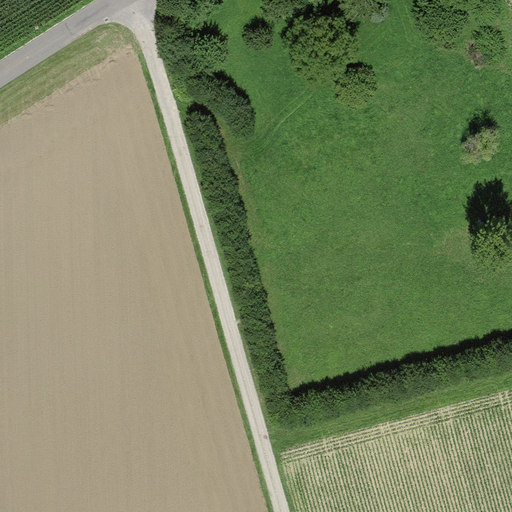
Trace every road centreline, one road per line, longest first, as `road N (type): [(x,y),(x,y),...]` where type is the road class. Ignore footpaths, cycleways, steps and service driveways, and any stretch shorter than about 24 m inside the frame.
road 1 (track): [(294,511),(151,0)]
road 2 (unclassified): [(128,0),(0,81)]
